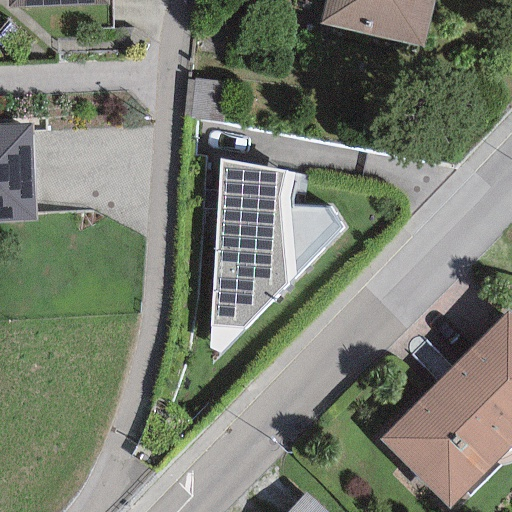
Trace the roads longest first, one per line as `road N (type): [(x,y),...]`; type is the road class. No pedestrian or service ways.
road 1 (residential): [(79,511),(118,454),(157,320),(186,0)]
road 2 (residential): [(181,511),(511,174)]
